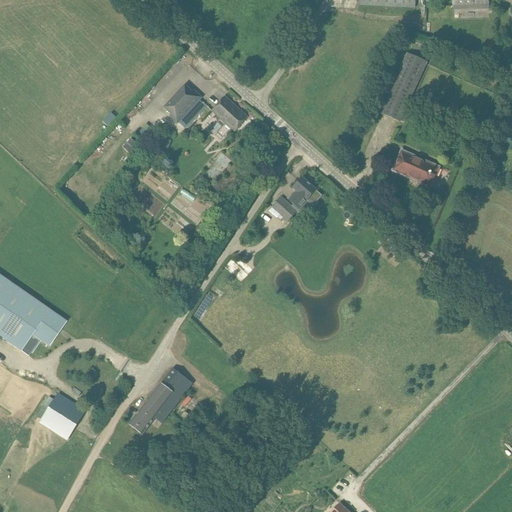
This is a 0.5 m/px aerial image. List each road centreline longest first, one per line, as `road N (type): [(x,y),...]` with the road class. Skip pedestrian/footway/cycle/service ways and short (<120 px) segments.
road 1 (tertiary): [(511,338),(295,141)]
road 2 (unclassified): [(137,386),(295,141)]
road 3 (unknown): [(503,330),(354,486),(362,511)]
road 4 (tertiary): [(256,104),(145,0)]
road 5 (track): [(64,511),(137,386)]
road 6 (unclassified): [(256,104),(323,0)]
